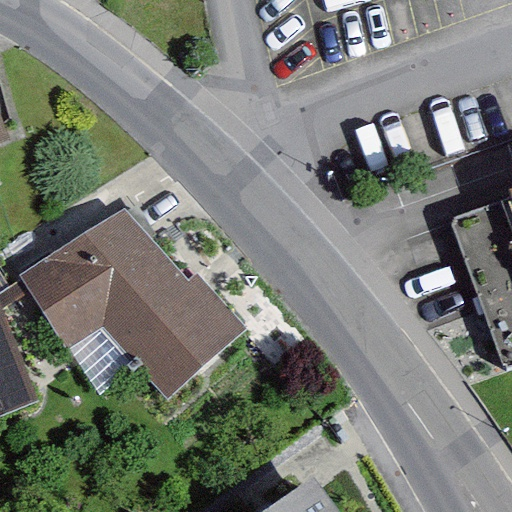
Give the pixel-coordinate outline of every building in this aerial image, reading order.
[(0,146),(11,142),(0,113),(0,146)] [(511,201),(501,206),(511,234),(511,201)] [(169,413),(240,352),(121,214),(20,300),(65,352),(94,327),(169,413)] [(0,324),(0,420),(32,412),(0,324)] [(317,511),(302,491),(273,511),(317,511)]
